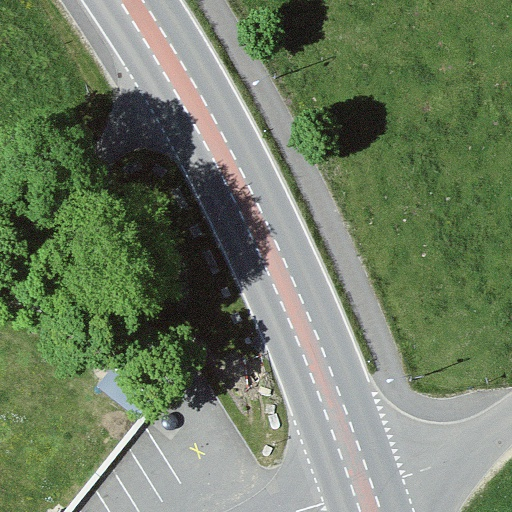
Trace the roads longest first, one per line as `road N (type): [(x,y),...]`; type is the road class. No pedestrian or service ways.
road 1 (primary): [(363,491),(259,229),(128,0)]
road 2 (unclassified): [(511,415),(464,450),(363,491)]
